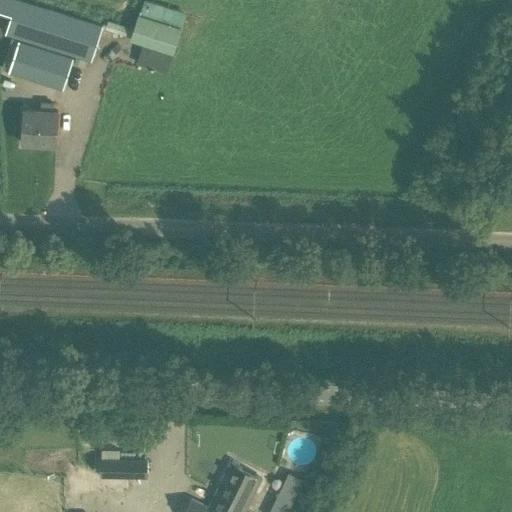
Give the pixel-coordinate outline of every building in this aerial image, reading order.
[(6,33),(77,55),(75,63),(86,66),(88,59),(93,60),(104,25),(25,0),(0,0),(0,10),(11,14),(6,33)] [(133,35),(175,49),(182,27),(140,13),(135,28),(133,35)] [(133,35),(135,28),(108,20),(106,28),(132,36),(133,35)] [(2,68),(64,89),(73,57),(19,39),(13,37),(2,68)] [(57,144),(59,109),(54,108),(55,102),(41,101),(40,108),(25,107),(23,143),(57,144)] [(101,471),(127,471),(148,472),(148,459),(101,458),(101,471)] [(231,462),(210,504),(227,511),(244,511),(262,478),(231,462)] [(278,493),(268,511),(287,511),(294,501),(278,493)] [(193,498),(185,511),(227,511),(210,504),(207,508),(203,506),(204,504),(193,498)]
